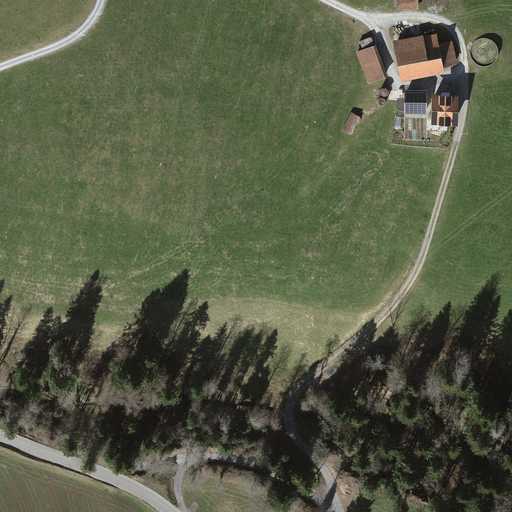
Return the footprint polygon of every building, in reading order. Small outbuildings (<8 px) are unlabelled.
[(421,0),(396,0),(397,8),(422,7),(421,0)] [(437,32),(394,40),(402,80),(445,72),(445,67),(460,64),(455,40),(440,43),(437,32)] [(363,49),(356,52),(369,82),(386,75),(370,37),(359,41),(363,49)] [(390,89),(382,88),(380,104),(388,105),(390,89)] [(430,89),(408,88),(407,113),(430,114),(430,89)] [(463,98),(436,95),(433,117),(460,120),(463,98)] [(362,117),(351,111),(340,131),(351,137),(362,117)]
